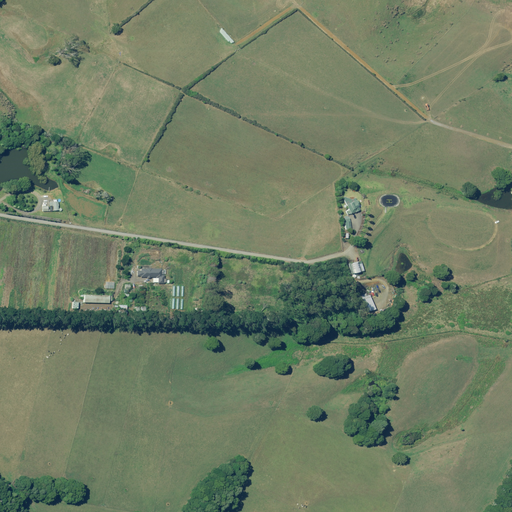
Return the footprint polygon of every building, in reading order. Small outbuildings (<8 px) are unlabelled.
[(343,198),(345,204),(343,205),(344,208),(345,208),(346,209),(347,209),(348,211),(345,212),(346,215),(358,211),(357,206),(355,198),(352,199),(345,197),(343,198)] [(57,211),(58,203),(49,202),(48,206),(53,206),(53,210),(57,211)] [(363,271),(361,261),(349,264),(352,274),(363,271)] [(144,268),(144,269),(141,269),(141,271),(136,271),(136,276),(140,276),(140,277),(147,278),(150,278),(150,277),(158,278),(157,284),(164,284),(164,283),(166,283),(166,279),(164,279),(164,275),(161,275),(161,269),(144,268)] [(367,296),(366,294),(361,295),(367,312),(374,309),(369,295),(367,296)] [(112,301),(112,296),(80,295),(80,298),(83,298),(83,303),(109,303),(109,301),(112,301)]
